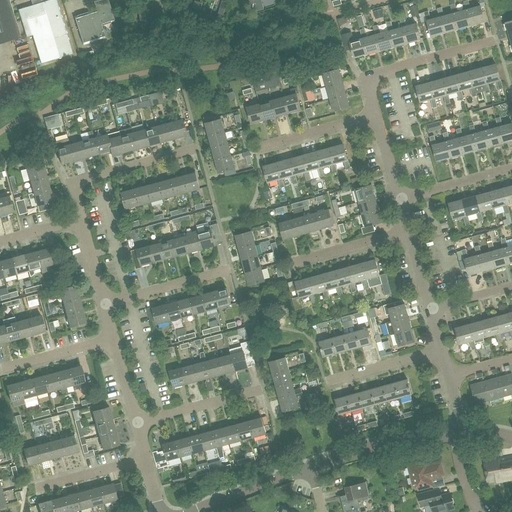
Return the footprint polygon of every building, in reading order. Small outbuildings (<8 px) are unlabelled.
[(0,0),(0,43),(20,38),(8,0),(0,0)] [(41,64),(73,54),(56,0),(50,0),(47,1),(46,0),(32,0),(31,1),(36,17),(27,20),(41,64)] [(74,17),(83,45),(105,38),(101,24),(115,20),(108,0),(95,0),(93,1),(96,10),(74,17)] [(204,3),(196,0),(194,6),(202,9),(204,3)] [(485,22),(481,7),(486,6),(484,0),(478,0),(480,6),(471,9),(468,0),(464,1),(466,10),(467,10),(471,26),(485,22)] [(457,12),(455,4),(450,5),(453,14),(454,14),(458,29),(471,26),(467,10),(466,10),(457,12)] [(440,17),(445,33),(458,29),(454,14),(453,14),(444,16),(442,7),(437,9),(440,17)] [(151,24),(149,9),(138,11),(141,25),(151,24)] [(440,17),(431,20),(429,11),(424,12),(426,22),(427,22),(431,37),(445,33),(440,17)] [(350,23),(360,20),(358,14),(348,16),(350,23)] [(399,19),(402,28),(403,28),(407,44),(421,40),(417,24),(415,24),(414,19),(405,21),(404,18),(399,19)] [(386,22),(389,31),(390,31),(394,47),(407,44),(403,28),(402,28),(394,30),(391,21),(386,22)] [(390,31),(389,31),(380,34),(378,25),(373,26),(376,35),(381,51),(394,47),(390,31)] [(376,35),(368,37),(365,28),(360,30),(363,39),(368,55),(381,51),(376,35)] [(352,49),(354,58),(368,55),(363,39),(354,41),(352,32),(342,35),(346,51),(352,49)] [(500,80),(496,64),(483,68),(487,84),(488,84),(497,81),(499,90),(504,89),(501,80),(500,80)] [(332,66),(322,69),(323,74),(334,71),(332,66)] [(488,84),(487,84),(483,68),(469,72),(474,88),(475,87),(483,85),(486,94),(491,92),(488,84)] [(327,87),(343,82),(339,69),(334,71),(323,74),(327,87)] [(272,72),(264,74),(266,82),(274,80),(272,72)] [(474,88),(469,72),(456,75),(461,91),(462,91),(470,89),(473,97),(477,96),(475,87),(474,88)] [(264,74),(257,77),(259,84),(266,82),(264,74)] [(447,95),(449,95),(457,92),(459,101),(464,100),(462,91),(461,91),(456,75),(443,79),(447,95)] [(447,95),(443,79),(429,83),(434,99),(435,98),(444,96),(446,105),(451,103),(449,95),(447,95)] [(330,99),(346,95),(343,82),(327,87),(330,99)] [(435,98),(434,99),(429,83),(416,87),(421,102),(430,100),(433,109),(438,107),(435,98)] [(292,95),(284,98),(288,113),(301,109),(297,94),(299,93),(297,87),(291,89),(292,95)] [(346,95),(330,99),(333,112),(350,107),(346,95)] [(272,101),(276,116),(288,113),(284,98),(272,101)] [(276,116),(272,101),(260,104),(264,120),(276,116)] [(264,120),(260,104),(247,108),(251,123),(264,120)] [(511,140),(511,123),(503,126),(500,117),(495,119),(498,128),(499,127),(503,143),(511,140)] [(181,119),(168,123),(173,139),(186,136),(181,119)] [(206,124),(209,136),(225,132),(221,120),(206,124)] [(499,127),(498,128),(490,130),(487,121),(483,122),(485,131),(486,131),(490,147),(503,143),(499,127)] [(161,143),(173,139),(168,123),(156,126),(161,143)] [(477,150),(490,147),(486,131),(485,131),(476,133),(474,125),(470,126),(472,135),(473,135),(477,150)] [(149,146),(161,143),(156,126),(144,130),(149,146)] [(124,153),(137,149),(132,133),(131,128),(118,132),(124,153)] [(459,138),(464,154),(477,150),(473,135),(472,135),(463,137),(461,128),(456,129),(459,138)] [(459,138),(450,141),(447,129),(442,130),(445,142),(446,142),(450,158),(464,154),(459,138)] [(144,130),(132,133),(137,149),(149,146),(144,130)] [(86,158),(98,154),(93,138),(92,131),(80,134),(81,142),(86,158)] [(111,151),(110,151),(111,156),(124,153),(118,132),(107,135),(108,139),(107,140),(111,151)] [(228,144),(225,132),(209,136),(212,149),(228,144)] [(98,154),(110,151),(111,151),(107,140),(108,139),(107,135),(93,138),(98,154)] [(446,142),(445,142),(437,145),(434,136),(430,137),(437,161),(450,158),(446,142)] [(61,164),(74,161),(69,145),(68,138),(55,142),(61,164)] [(74,161),(86,158),(81,142),(69,145),(74,161)] [(231,157),(228,144),(212,149),(216,161),(231,157)] [(349,160),(348,160),(343,144),(330,148),(334,164),(335,164),(344,161),(346,170),(351,169),(349,160)] [(330,148),(317,152),(321,168),(322,167),(330,165),(333,174),(338,172),(335,164),(334,164),(330,148)] [(244,152),(248,165),(253,164),(249,151),(244,152)] [(322,167),(321,168),(317,152),(303,156),(308,171),(309,171),(317,169),(320,177),(324,176),(322,167)] [(303,156),(290,159),(295,175),(296,175),(304,172),(306,181),(311,180),(309,171),(308,171),(303,156)] [(235,169),(231,157),(216,161),(219,173),(235,169)] [(277,163),(281,179),(282,179),(291,176),(293,185),(298,184),(296,175),(295,175),(290,159),(277,163)] [(281,179),(277,163),(263,167),(268,183),(277,180),(280,189),(285,187),(282,179),(281,179)] [(30,181),(47,176),(43,164),(27,168),(30,181)] [(188,193),(200,189),(195,173),(183,176),(188,193)] [(30,181),(33,193),(50,188),(47,176),(30,181)] [(188,193),(183,176),(171,179),(175,196),(188,193)] [(175,196),(171,179),(159,183),(163,199),(175,196)] [(163,199),(159,183),(146,186),(151,203),(163,199)] [(359,203),(375,198),(371,185),(355,190),(359,203)] [(151,203),(146,186),(134,189),(138,206),(151,203)] [(511,186),(502,189),(506,205),(507,204),(511,203),(511,186)] [(37,206),(53,201),(50,188),(33,193),(28,194),(29,199),(35,198),(37,206)] [(138,206),(134,189),(122,193),(126,209),(138,206)] [(502,189),(489,193),(493,206),(493,208),(494,208),(503,206),(505,215),(510,213),(507,204),(506,205),(502,189)] [(489,193),(476,196),(480,212),(481,212),(490,209),(492,218),(497,217),(494,208),(493,208),(493,206),(489,193)] [(0,198),(0,214),(0,216),(13,213),(9,196),(0,198)] [(476,196),(462,200),(467,216),(468,215),(477,213),(479,222),(483,221),(481,212),(480,212),(476,196)] [(379,210),(375,198),(359,203),(362,215),(379,210)] [(462,200),(449,204),(453,219),(463,217),(466,226),(470,224),(468,215),(467,216),(462,200)] [(24,214),(20,201),(15,202),(19,215),(24,214)] [(342,208),(343,216),(350,214),(349,207),(342,208)] [(317,213),(321,229),(334,225),(329,210),(317,213)] [(382,223),(379,210),(362,215),(366,227),(382,223)] [(317,213),(304,217),(309,232),(321,229),(317,213)] [(304,217),(292,220),(296,236),(309,232),(304,217)] [(296,236),(292,220),(279,224),(284,240),(296,236)] [(205,231),(198,233),(203,249),(215,246),(213,237),(221,235),(218,224),(204,227),(205,231)] [(251,231),(235,236),(239,248),(255,244),(251,231)] [(198,233),(186,236),(191,253),(203,249),(198,233)] [(186,236),(174,239),(178,256),(191,253),(186,236)] [(506,238),(501,239),(503,248),(504,248),(509,263),(511,262),(511,245),(508,246),(506,238)] [(174,239),(162,243),(166,259),(178,256),(174,239)] [(492,242),(488,243),(490,251),(491,251),(496,267),(509,263),(504,248),(503,248),(495,250),(492,242)] [(162,243),(150,246),(154,262),(166,259),(162,243)] [(258,256),(255,244),(239,248),(242,261),(258,256)] [(479,245),(474,247),(477,255),(478,255),(482,271),(496,267),(491,251),(490,251),(482,254),(479,245)] [(137,249),(131,251),(133,260),(135,266),(141,264),(141,266),(154,262),(150,246),(137,249)] [(47,272),(46,267),(53,265),(48,248),(36,252),(40,268),(41,272),(42,273),(47,272)] [(466,249),(461,250),(464,259),(468,275),(482,271),(478,255),(477,255),(468,257),(466,249)] [(40,268),(36,252),(24,255),(28,271),(30,277),(32,276),(34,274),(33,270),(40,268)] [(28,271),(24,255),(12,258),(16,275),(28,271)] [(246,273),(262,269),(258,256),(242,261),(246,273)] [(12,258),(0,261),(0,263),(4,278),(16,275),(12,258)] [(380,275),(375,260),(363,263),(369,288),(382,284),(380,275)] [(363,263),(349,267),(353,283),(354,283),(363,280),(365,289),(369,288),(363,263)] [(354,283),(353,283),(349,267),(336,271),(340,287),(341,286),(350,284),(352,293),(356,291),(354,283)] [(265,281),(262,269),(246,273),(249,286),(265,281)] [(336,271),(322,275),(327,290),(328,290),(336,288),(339,296),(343,295),(341,286),(340,287),(336,271)] [(386,274),(380,275),(382,284),(389,282),(386,274)] [(322,275),(309,278),(313,294),(314,294),(323,291),(326,300),(330,299),(328,290),(327,290),(322,275)] [(66,283),(64,278),(57,280),(48,283),(50,288),(66,283)] [(313,294),(309,278),(295,282),(300,297),(300,298),(310,295),(312,304),(317,302),(314,294),(313,294)] [(63,302),(79,298),(76,285),(60,290),(63,302)] [(214,292),(219,308),(231,305),(227,288),(214,292)] [(219,308),(214,292),(202,295),(207,311),(219,308)] [(207,311),(202,295),(190,298),(194,315),(207,311)] [(300,297),(292,299),(296,310),(303,308),(300,298),(300,297)] [(66,315),(83,310),(79,298),(63,302),(66,315)] [(194,315),(190,298),(178,301),(182,318),(194,315)] [(182,318),(178,301),(166,305),(170,321),(182,318)] [(386,315),(390,314),(392,321),(408,317),(405,304),(403,305),(402,301),(383,306),(386,315)] [(166,305),(153,308),(157,325),(170,321),(166,305)] [(66,315),(70,327),(86,323),(83,310),(66,315)] [(511,325),(508,314),(495,317),(500,333),(501,333),(509,331),(511,339),(511,325)] [(28,319),(33,335),(45,332),(41,315),(28,319)] [(21,338),(16,322),(15,317),(3,321),(4,325),(8,342),(21,338)] [(408,317),(392,321),(386,323),(389,335),(395,333),(412,329),(408,317)] [(486,337),(487,337),(496,334),(499,343),(503,342),(501,333),(500,333),(495,317),(482,321),(486,337)] [(33,335),(28,319),(16,322),(21,338),(33,335)] [(482,321),(469,325),(473,341),(474,341),(475,344),(484,342),(487,352),(491,351),(490,345),(487,337),(486,337),(482,321)] [(0,344),(8,342),(4,325),(0,326),(0,344)] [(469,325),(455,329),(460,345),(469,342),(471,351),(476,349),(475,344),(474,341),(473,341),(469,325)] [(355,332),(360,347),(372,344),(367,328),(355,332)] [(412,329),(395,333),(399,346),(415,342),(412,329)] [(348,351),(360,347),(355,332),(343,335),(348,351)] [(348,351),(343,335),(331,338),(336,354),(348,351)] [(324,357),(336,354),(331,338),(319,341),(324,357)] [(230,349),(231,354),(236,372),(248,368),(247,363),(254,361),(249,341),(241,343),(242,346),(230,349)] [(194,361),(194,364),(199,381),(211,378),(207,361),(204,352),(200,353),(201,359),(194,361)] [(219,357),(224,375),(236,372),(231,354),(219,357)] [(207,361),(211,378),(224,375),(219,357),(207,361)] [(270,362),(273,375),(289,370),(286,358),(270,362)] [(182,367),(187,385),(199,381),(194,364),(182,367)] [(86,387),(85,382),(80,366),(68,369),(73,386),(74,390),(86,387)] [(187,385),(182,367),(170,371),(174,388),(187,385)] [(73,386),(68,369),(56,373),(60,389),(61,394),(68,392),(66,387),(73,386)] [(276,387),(293,383),(289,370),(273,375),(276,387)] [(44,376),(48,392),(60,389),(56,373),(44,376)] [(511,374),(499,378),(504,397),(511,394),(511,374)] [(48,392),(44,376),(32,379),(36,396),(48,392)] [(499,378),(485,382),(490,400),(504,397),(499,378)] [(19,382),(24,399),(25,403),(37,400),(36,396),(32,379),(19,382)] [(395,382),(400,398),(412,395),(407,379),(395,382)] [(24,399),(19,382),(7,386),(11,402),(24,399)] [(400,398),(395,382),(383,386),(388,402),(400,398)] [(476,404),(490,400),(485,382),(471,386),(476,404)] [(293,383),(276,387),(280,399),(296,395),(303,393),(301,388),(295,390),(293,383)] [(388,402),(383,386),(371,389),(376,405),(388,402)] [(376,405),(371,389),(359,392),(364,408),(376,405)] [(347,396),(352,412),(364,408),(359,392),(347,396)] [(299,407),(296,395),(280,399),(283,412),(299,407)] [(352,412),(347,396),(335,399),(340,415),(352,412)] [(93,412),(96,424),(112,420),(109,407),(93,412)] [(249,421),(253,438),(266,434),(262,418),(249,421)] [(99,436),(115,432),(112,420),(96,424),(99,436)] [(237,424),(241,441),(253,438),(249,421),(237,424)] [(224,428),(229,444),(241,441),(237,424),(224,428)] [(224,457),(222,446),(229,444),(224,428),(212,431),(216,448),(219,458),(224,457)] [(212,431),(200,434),(204,451),(216,448),(212,431)] [(119,445),(115,432),(99,436),(103,449),(119,445)] [(188,438),(192,454),(204,451),(200,434),(188,438)] [(61,439),(65,455),(78,452),(73,436),(61,439)] [(176,441),(180,457),(192,454),(188,438),(176,441)] [(65,455),(61,439),(48,443),(53,459),(65,455)] [(180,457),(176,441),(163,444),(168,461),(180,457)] [(53,459),(48,443),(36,446),(40,462),(53,459)] [(40,462),(36,446),(24,449),(28,465),(40,462)] [(511,456),(483,462),(487,483),(511,478),(511,456)] [(432,479),(442,477),(445,476),(442,462),(428,466),(427,462),(409,466),(413,484),(417,484),(418,490),(433,487),(432,479)] [(173,478),(174,483),(187,479),(185,474),(173,478)] [(361,511),(359,501),(368,499),(367,496),(369,496),(366,482),(345,487),(347,494),(340,496),(343,511),(366,511),(361,511)] [(100,487),(104,503),(117,500),(116,497),(124,495),(121,483),(113,485),(112,483),(100,487)] [(87,490),(92,507),(104,503),(100,487),(87,490)] [(75,493),(80,510),(92,507),(87,490),(75,493)] [(452,498),(450,493),(436,497),(434,490),(418,494),(421,507),(431,504),(433,511),(442,511),(443,511),(455,509),(453,504),(454,503),(453,499),(452,498)] [(72,511),(80,510),(75,493),(63,497),(67,511),(72,511)] [(67,511),(63,497),(51,500),(54,511),(67,511)] [(54,511),(51,500),(38,504),(40,511),(54,511)]
